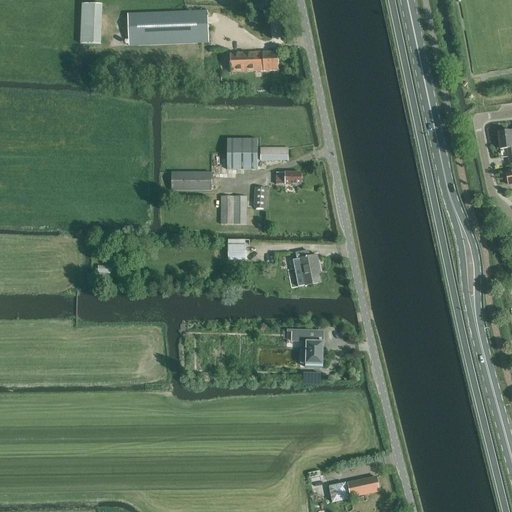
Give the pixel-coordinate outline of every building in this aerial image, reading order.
[(82,4),(81,44),(102,45),(103,5),(82,4)] [(129,47),(209,43),(208,12),(128,15),(129,47)] [(231,54),(231,60),(231,73),(279,71),(278,53),(231,54)] [(511,164),(511,141),(511,132),(498,134),(500,150),(507,149),(509,165),(511,164)] [(227,171),(258,170),(258,140),(228,140),(227,171)] [(289,161),(288,149),(261,149),(261,161),(289,161)] [(211,191),(212,173),(172,173),(172,191),(211,191)] [(301,185),(301,173),(277,173),(277,185),(285,185),(301,185)] [(254,209),(267,210),(268,189),(255,188),(254,209)] [(247,225),(247,197),(221,197),(221,225),(247,225)] [(228,262),(245,262),(244,240),(228,241),(228,262)] [(305,286),(321,283),(318,270),(320,270),(318,256),(310,257),(309,251),(297,254),(298,260),(300,259),(305,286)] [(287,330),(287,332),(292,333),(292,342),(306,342),(305,368),(323,368),(323,367),(323,365),(324,342),(318,342),(318,331),(287,330)] [(351,498),(354,498),(380,492),(377,477),(348,484),(351,498)]
